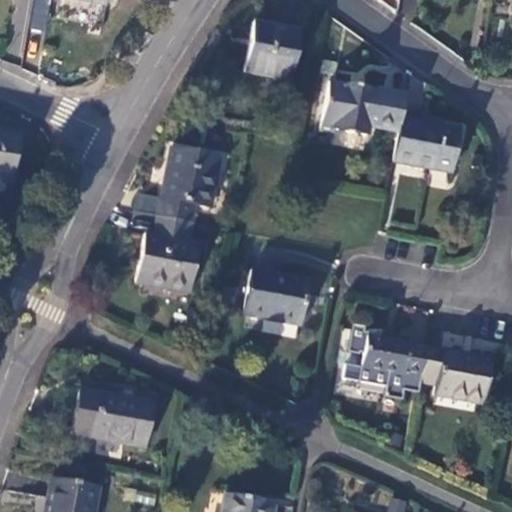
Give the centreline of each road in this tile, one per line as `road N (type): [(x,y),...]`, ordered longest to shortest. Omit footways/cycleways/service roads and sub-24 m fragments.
road 1 (residential): [(511,138),(484,307),(341,277)]
road 2 (residential): [(114,138),(0,397)]
road 3 (residential): [(340,0),(511,126)]
road 4 (residential): [(199,0),(114,138)]
road 5 (residential): [(114,138),(0,85)]
